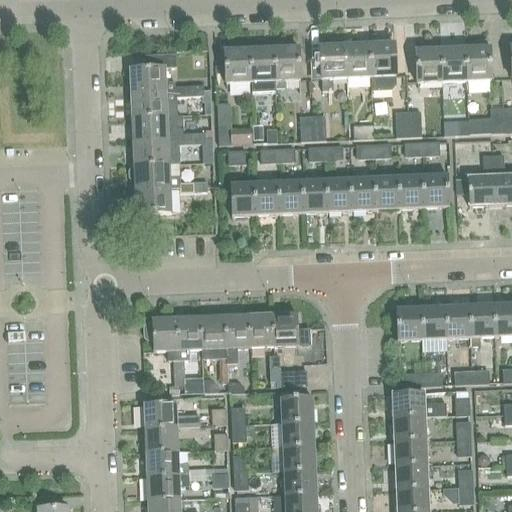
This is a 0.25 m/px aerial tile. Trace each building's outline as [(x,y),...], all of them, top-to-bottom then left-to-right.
[(347,82),(371,81),(370,48),(361,49),(361,45),(358,43),(350,43),(347,46),(346,46),(347,82)] [(347,82),(346,46),(344,46),(341,44),(333,44),(330,47),(330,50),(320,50),(322,95),(333,94),(332,83),(347,82)] [(473,52),(465,52),(467,85),(491,84),(490,51),(489,51),(488,47),(486,44),(475,45),(473,47),(473,52)] [(274,52),(276,92),(286,91),(286,85),(300,84),(299,51),(297,51),(297,48),(294,46),(287,46),(284,49),(284,52),(274,52)] [(370,48),(371,81),(372,94),(392,93),(396,89),(394,47),(370,48)] [(276,94),(276,92),(274,52),(250,53),(252,86),(252,95),(276,94)] [(465,52),(441,53),(443,86),(467,85),(465,52)] [(226,87),(252,86),(250,53),(225,54),(226,87)] [(443,86),(441,53),(416,54),(417,87),(443,86)] [(176,57),(144,58),(144,72),(130,73),(131,98),(175,96),(175,101),(190,100),(189,90),(175,90),(174,86),(165,86),(165,71),(177,71),(176,57)] [(203,89),(189,90),(190,100),(202,100),(203,100),(203,89)] [(175,96),(131,98),(132,122),(167,120),(166,106),(175,106),(175,101),(175,96)] [(217,108),(219,149),(232,149),(230,107),(217,108)] [(511,111),(503,112),(504,137),(511,137),(511,111)] [(503,112),(490,112),(490,122),(491,138),(504,137),(503,112)] [(409,141),(408,116),(395,117),(396,142),(409,141)] [(421,116),(408,116),(409,141),(422,141),(421,116)] [(167,120),(132,122),(133,146),(168,144),(177,144),(177,139),(183,138),(182,120),(167,120)] [(314,145),(312,120),(300,121),(301,146),(314,145)] [(325,120),(312,120),(314,145),(326,145),(325,120)] [(490,122),(483,122),(483,138),(491,138),(490,122)] [(459,125),(459,139),(469,139),(469,125),(459,125)] [(353,129),(353,143),(374,142),(374,128),(353,129)] [(267,133),(267,147),(277,147),(277,133),(267,133)] [(205,137),(191,138),(192,148),(206,148),(205,137)] [(191,138),(183,138),(177,139),(177,144),(178,149),(192,148),(191,138)] [(492,144),(492,159),(494,209),(511,207),(511,178),(500,179),(499,174),(504,173),(503,143),(492,144)] [(133,146),(134,170),(169,168),(168,144),(133,146)] [(405,160),(422,160),(421,146),(404,147),(405,160)] [(438,146),(421,146),(422,160),(439,159),(438,146)] [(373,149),(374,162),(390,161),(390,148),(373,149)] [(374,162),(373,149),(356,150),(357,163),(374,162)] [(342,150),(325,151),(326,164),(343,163),(342,150)] [(326,164),(325,151),(308,152),(309,165),(326,164)] [(294,152),(277,153),(278,166),(294,165),(294,152)] [(261,167),(278,166),(277,153),(260,154),(261,167)] [(228,155),(229,168),(246,168),(245,155),(228,155)] [(492,159),(482,160),(483,174),(487,174),(487,181),(468,182),(469,210),(494,209),(492,159)] [(132,172),(128,174),(129,181),(132,183),(135,183),(135,194),(170,192),(179,192),(179,187),(178,168),(169,168),(134,170),(134,172),(132,172)] [(448,179),(423,180),(424,212),(449,211),(448,179)] [(423,180),(399,181),(400,213),(424,212),(423,180)] [(399,181),(375,182),(376,214),(400,213),(399,181)] [(375,182),(351,184),(352,215),(376,214),(375,182)] [(351,184),(327,185),(328,216),(352,215),(351,184)] [(207,185),(193,186),(194,196),(208,196),(207,185)] [(327,185),(303,186),(304,217),(328,216),(327,185)] [(179,187),(179,192),(180,197),(194,196),(193,186),(179,187)] [(303,186),(279,187),(280,218),(304,217),(303,186)] [(279,187),(255,188),(256,219),(280,218),(279,187)] [(256,219),(255,188),(230,189),(231,220),(256,219)] [(170,192),(135,194),(136,218),(171,217),(170,192)] [(511,308),(493,309),(494,341),(511,339),(511,308)] [(480,350),(480,341),(494,341),(493,309),(469,310),(470,342),(470,350),(480,350)] [(446,343),(470,342),(469,310),(444,311),(446,343)] [(422,344),(446,343),(444,311),(420,312),(422,344)] [(397,345),(422,344),(420,312),(396,313),(397,345)] [(297,318),(272,319),(274,350),(310,349),(310,332),(298,333),(297,318)] [(272,319),(248,320),(250,351),(274,350),(272,319)] [(224,321),(226,362),(227,368),(236,367),(235,352),(250,351),(248,320),(224,321)] [(202,363),(219,362),(226,362),(224,321),(200,322),(202,353),(202,363)] [(178,354),(202,353),(200,322),(176,323),(178,354)] [(176,323),(152,324),(152,327),(147,327),(144,330),(144,341),(147,343),(153,343),(153,355),(167,355),(167,364),(173,364),(178,364),(178,354),(176,323)] [(439,372),(452,373),(454,349),(442,348),(439,372)] [(269,360),(270,372),(280,372),(280,359),(269,360)] [(174,377),(184,376),(184,363),(178,364),(173,364),(174,377)] [(270,385),(276,385),(281,385),(281,375),(280,372),(270,372),(270,385)] [(511,372),(503,373),(504,387),(511,386),(511,372)] [(306,374),(281,375),(281,385),(276,385),(276,391),(307,390),(306,374)] [(472,375),(472,388),(489,387),(488,374),(472,375)] [(472,375),(455,376),(455,389),(472,388),(472,375)] [(184,376),(174,377),(174,389),(185,389),(184,376)] [(424,377),(424,390),(441,389),(441,376),(424,377)] [(424,377),(407,378),(407,391),(424,390),(424,377)] [(233,387),(228,387),(228,396),(231,396),(231,398),(244,397),(244,391),(240,386),(233,386),(233,387)] [(424,396),(392,397),(393,422),(425,420),(447,419),(446,407),(424,408),(424,396)] [(281,402),(282,427),(313,426),(312,401),(281,402)] [(455,402),(456,420),(470,419),(469,402),(455,402)] [(176,406),(144,408),(145,432),(177,431),(200,430),(199,419),(176,420),(176,406)] [(231,412),(232,429),(245,428),(245,411),(231,412)] [(225,412),(211,412),(212,429),(226,429),(225,412)] [(393,422),(394,446),(426,444),(425,420),(393,422)] [(282,427),(283,451),(314,450),(313,426),(282,427)] [(456,426),(457,443),(471,443),(470,426),(456,426)] [(232,429),(233,446),(246,445),(245,428),(232,429)] [(145,432),(146,456),(178,455),(177,431),(145,432)] [(226,437),(213,437),(214,453),(227,453),(226,437)] [(457,443),(458,460),(471,459),(471,443),(457,443)] [(394,446),(395,470),(427,468),(426,444),(394,446)] [(283,451),(284,475),(315,474),(314,450),(283,451)] [(146,456),(147,480),(188,478),(189,484),(201,483),(201,473),(188,473),(188,467),(178,468),(178,455),(146,456)] [(233,460),(234,477),(247,476),(246,459),(233,460)] [(427,468),(395,470),(396,494),(428,492),(427,468)] [(213,472),(201,473),(201,483),(214,483),(213,472)] [(284,475),(285,499),(316,498),(315,474),(284,475)] [(458,474),(459,491),(473,491),(472,474),(458,474)] [(234,477),(235,494),(248,493),(247,476),(234,477)] [(147,480),(148,504),(180,503),(179,491),(189,490),(189,484),(188,478),(147,480)] [(459,491),(460,508),(473,507),(473,491),(459,491)] [(396,494),(397,511),(428,511),(428,492),(396,494)] [(285,499),(285,511),(316,511),(316,498),(285,499)] [(180,511),(180,503),(148,504),(148,511),(180,511)]
